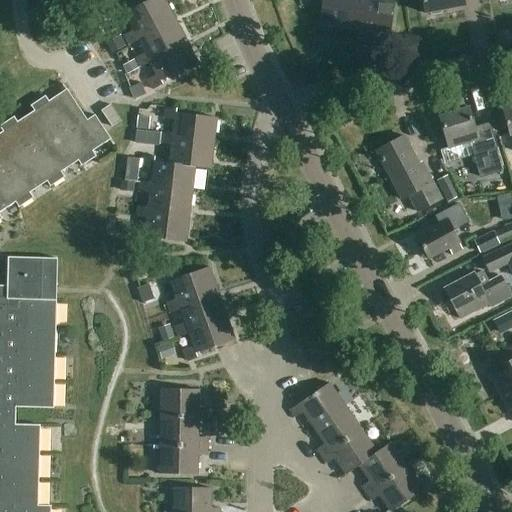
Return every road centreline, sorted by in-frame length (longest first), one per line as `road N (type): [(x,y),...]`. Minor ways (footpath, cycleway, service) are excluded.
road 1 (unclassified): [(486,511),(282,109)]
road 2 (residential): [(264,444),(286,360),(248,199),(267,120),(282,109)]
road 3 (residential): [(282,109),(311,94),(511,57)]
road 4 (residential): [(100,105),(68,68),(30,55),(17,0)]
road 5 (unclassified): [(282,109),(230,0)]
